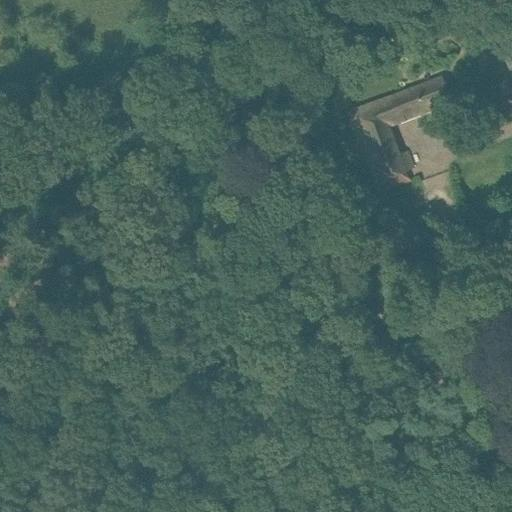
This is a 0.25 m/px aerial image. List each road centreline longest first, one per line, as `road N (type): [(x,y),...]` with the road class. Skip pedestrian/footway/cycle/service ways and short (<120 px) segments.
road 1 (track): [(0,136),(259,71),(473,0)]
road 2 (track): [(288,359),(273,175),(214,0)]
